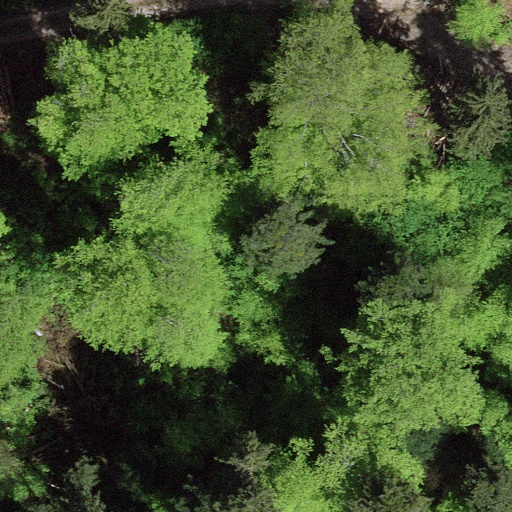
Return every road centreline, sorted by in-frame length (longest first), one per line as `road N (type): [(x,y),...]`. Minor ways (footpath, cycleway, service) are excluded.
road 1 (track): [(234,0),(0,32)]
road 2 (track): [(412,0),(511,87)]
